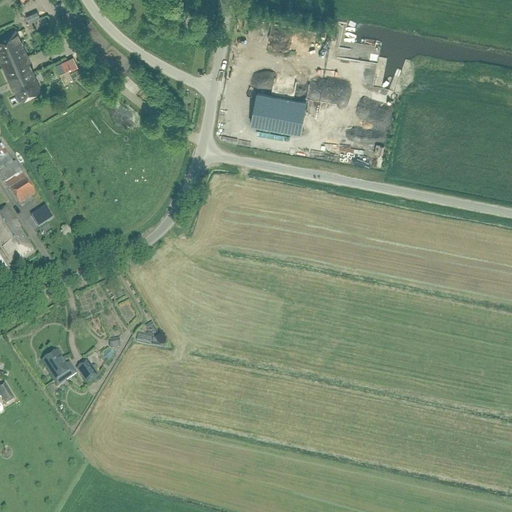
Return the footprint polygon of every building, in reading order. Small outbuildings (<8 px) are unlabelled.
[(0,39),(0,61),(14,90),(16,89),(20,99),(41,89),(14,33),(0,39)] [(72,56),(55,65),(60,76),(77,67),(72,56)] [(269,80),(288,84),(289,79),(270,75),(269,80)] [(306,101),(257,92),(251,124),(300,133),(306,101)] [(153,102),(159,107),(162,103),(157,98),(153,102)] [(9,190),(24,180),(25,180),(21,173),(15,163),(12,164),(7,155),(1,146),(0,146),(0,176),(4,183),(9,190)] [(34,196),(24,180),(9,190),(19,206),(34,196)] [(0,217),(0,252),(8,266),(31,253),(8,212),(0,217)] [(119,339),(109,341),(110,349),(119,347),(119,339)] [(47,372),(54,383),(57,388),(77,375),(70,364),(65,367),(56,353),(42,363),(47,371),(47,372)] [(87,385),(97,378),(100,376),(95,369),(92,370),(87,364),(77,370),(87,385)] [(0,396),(5,404),(12,400),(3,386),(0,387),(0,396)]
